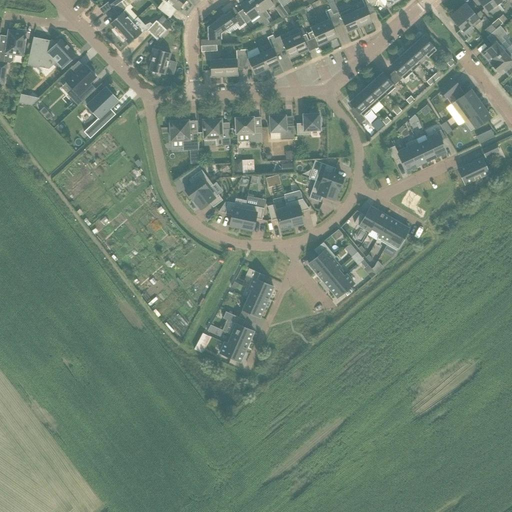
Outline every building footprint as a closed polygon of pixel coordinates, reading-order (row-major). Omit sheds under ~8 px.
[(112,30),(117,36),(132,23),(137,17),(130,9),(132,7),(129,4),(135,0),(123,0),(121,2),(125,8),(124,10),(109,24),(113,29),(112,30)] [(160,0),(163,2),(163,0),(164,0),(166,1),(159,10),(170,18),(176,9),(178,11),(181,7),(182,9),(187,3),(185,1),(186,0),(160,0)] [(266,19),(252,0),(246,0),(239,5),(250,20),(258,15),(261,19),(259,20),(264,27),(270,24),(266,19)] [(252,0),(266,19),(270,17),(265,10),(273,4),(269,0),(252,0)] [(326,0),(330,9),(333,15),(338,12),(332,0),(326,0)] [(366,0),(369,3),(372,7),(375,5),(376,1),(377,0),(385,0),(386,1),(385,5),(388,9),(400,0),(366,0)] [(497,7),(492,0),(477,0),(486,12),(495,5),(497,7)] [(288,15),(282,7),(280,4),(275,8),(282,18),(288,15)] [(470,25),(473,28),(480,21),(465,4),(458,11),(470,25)] [(371,21),(365,7),(353,13),(359,27),(364,25),(365,25),(370,23),(370,22),(371,21)] [(333,16),(333,15),(330,9),(325,12),(328,18),(333,16)] [(359,27),(353,13),(351,9),(339,14),(347,32),(348,32),(349,33),(354,30),(354,29),(359,27)] [(473,29),(473,28),(470,25),(458,11),(450,17),(460,29),(455,33),(463,42),(469,38),(466,35),(473,29)] [(230,12),(216,21),(223,31),(236,22),(239,27),(243,24),(237,15),(233,17),(230,12)] [(502,23),(498,18),(491,24),(495,29),(502,23)] [(327,41),(320,24),(317,19),(308,23),(310,28),(312,32),(308,33),(310,40),(315,38),(318,45),(327,41)] [(146,31),(151,36),(161,25),(156,20),(146,31)] [(329,20),(320,24),(327,41),(336,37),(329,20)] [(223,31),(216,21),(208,27),(208,39),(220,39),(220,33),(223,31)] [(132,23),(117,36),(123,42),(124,41),(128,45),(143,31),(138,26),(136,27),(132,23)] [(483,40),(486,38),(495,30),(491,24),(479,35),(483,40)] [(161,25),(151,36),(157,40),(166,30),(161,25)] [(506,50),(501,44),(505,41),(501,37),(506,33),(500,26),(495,30),(486,38),(492,44),(481,53),(489,63),(489,64),(506,50)] [(288,32),(291,37),(298,54),(308,50),(304,42),(308,41),(306,34),(301,36),(300,33),(298,28),(288,32)] [(24,33),(25,30),(17,29),(17,32),(8,30),(7,36),(0,35),(0,83),(4,84),(7,63),(6,63),(8,54),(23,56),(25,41),(26,41),(26,38),(25,38),(26,33),(24,33)] [(298,54),(291,37),(288,32),(279,36),(281,39),(280,39),(281,41),(289,58),(298,54)] [(274,39),(272,35),(267,38),(270,44),(275,42),(274,39)] [(423,36),(415,43),(425,54),(424,55),(427,58),(436,50),(423,36)] [(31,47),(27,66),(39,68),(40,60),(45,61),(51,56),(62,68),(75,56),(60,40),(56,44),(51,39),(41,49),(31,47)] [(415,43),(407,51),(417,62),(417,61),(420,65),(427,58),(424,55),(425,54),(415,43)] [(152,58),(148,71),(153,72),(152,74),(159,76),(160,74),(164,75),(165,72),(173,74),(176,63),(168,61),(170,57),(161,54),(162,51),(153,48),(150,57),(152,58)] [(279,63),(272,49),(260,54),(266,68),(271,66),(272,67),(278,64),(277,64),(279,63)] [(511,52),(510,54),(506,50),(489,64),(492,67),(491,68),(495,72),(496,71),(497,73),(511,61),(511,62),(511,52)] [(407,51),(399,58),(412,72),(420,65),(417,61),(417,62),(407,51)] [(266,68),(260,54),(248,60),(254,74),(255,73),(256,74),(262,72),(261,71),(266,68)] [(412,72),(399,58),(390,65),(395,70),(390,74),(398,82),(402,78),(403,80),(412,72)] [(237,75),(236,59),(223,60),(224,76),(229,75),(229,76),(236,76),(236,75),(237,75)] [(446,63),(450,67),(455,63),(451,59),(446,63)] [(224,76),(223,60),(210,61),(210,76),(212,76),(212,77),(218,77),(218,76),(224,76)] [(84,65),(66,83),(73,90),(68,95),(77,105),(95,89),(89,83),(96,77),(84,65)] [(382,73),(374,80),(387,95),(395,87),(382,73)] [(436,73),(431,78),(434,82),(439,77),(436,73)] [(374,80),(366,87),(379,102),(387,95),(374,80)] [(454,80),(440,92),(445,98),(446,98),(457,113),(477,99),(470,90),(465,94),(459,86),(454,80)] [(366,87),(358,95),(371,109),(379,102),(366,87)] [(106,88),(87,106),(99,118),(96,121),(102,127),(116,115),(110,109),(118,101),(106,88)] [(20,95),(19,103),(26,104),(28,97),(20,95)] [(371,109),(358,95),(349,102),(361,115),(362,116),(371,109)] [(405,100),(409,104),(414,100),(410,96),(405,100)] [(477,99),(457,113),(464,122),(483,108),(477,99)] [(392,110),(396,115),(401,111),(397,106),(392,110)] [(428,110),(425,107),(419,111),(422,115),(428,110)] [(483,108),(464,122),(470,131),(476,127),(490,117),(483,108)] [(47,111),(43,116),(47,120),(51,116),(47,111)] [(310,113),(310,114),(303,115),(303,123),(296,123),(297,135),(304,135),(312,134),(312,130),(320,130),(319,126),(320,125),(321,125),(321,123),(321,118),(319,118),(319,114),(318,114),(317,112),(310,112),(310,113)] [(269,116),(270,126),(270,132),(280,132),(280,140),(294,139),(293,126),(292,126),(286,126),(285,115),(277,116),(277,115),(275,114),(272,114),(271,115),(271,116),(269,116)] [(361,115),(357,119),(360,123),(365,119),(362,116),(361,115)] [(414,115),(408,120),(411,125),(419,122),(417,118),(414,115)] [(235,118),(235,128),(236,134),(249,133),(250,144),(262,143),(261,127),(260,127),(261,127),(254,127),(253,117),(244,117),(244,116),(237,116),(237,118),(235,118)] [(387,117),(382,121),(385,125),(390,121),(387,117)] [(217,138),(218,145),(230,145),(229,128),(229,129),(222,129),(221,119),(212,119),(212,118),(205,118),(205,120),(202,120),(203,139),(217,138)] [(171,121),(169,122),(170,141),(182,140),(183,147),(198,147),(198,140),(197,130),(189,131),(188,121),(178,121),(178,120),(171,120),(171,121)] [(89,128),(83,133),(89,139),(95,134),(89,128)] [(491,129),(483,133),(486,139),(494,135),(491,129)] [(436,132),(432,133),(425,137),(427,140),(428,140),(435,157),(438,156),(446,152),(436,132)] [(418,145),(416,139),(407,143),(405,144),(406,146),(406,147),(407,147),(416,166),(424,162),(426,161),(418,145)] [(427,140),(419,144),(418,145),(426,161),(435,157),(428,140),(427,140)] [(495,144),(482,150),(486,157),(498,151),(495,144)] [(407,147),(406,147),(402,149),(397,151),(394,146),(388,149),(394,161),(400,159),(402,163),(405,171),(416,166),(407,147)] [(481,159),(458,170),(462,178),(465,184),(468,183),(474,180),(472,177),(479,174),(481,177),(483,175),(488,173),(481,159)] [(333,174),(335,168),(326,165),(321,163),(318,171),(315,180),(338,189),(339,189),(341,184),(343,178),(341,177),(333,174)] [(210,186),(210,187),(212,185),(201,170),(191,177),(195,183),(185,190),(192,200),(193,199),(210,186)] [(265,177),(268,186),(280,182),(277,173),(265,177)] [(338,189),(315,180),(309,198),(320,202),(322,196),(326,197),(334,200),(338,189)] [(193,199),(200,209),(209,202),(213,207),(222,200),(218,194),(216,195),(210,187),(210,186),(193,199)] [(292,227),(303,224),(300,212),(309,209),(302,199),(285,203),(286,206),(292,227)] [(245,207),(234,205),(234,203),(227,202),(225,213),(231,215),(229,226),(237,227),(236,228),(237,228),(237,227),(239,228),(240,228),(241,228),(245,207)] [(241,228),(252,230),(255,218),(262,220),(264,208),(245,204),(245,207),(241,228)] [(286,206),(275,209),(274,204),(267,206),(271,220),(277,219),(280,230),(286,228),(286,229),(287,228),(290,227),(290,228),(291,227),(292,227),(286,206)] [(369,232),(370,231),(371,229),(380,213),(375,210),(370,207),(365,215),(362,214),(360,212),(355,220),(354,223),(369,232)] [(380,213),(371,229),(380,235),(390,218),(387,216),(380,213)] [(390,218),(380,235),(389,240),(399,223),(392,219),(390,218)] [(399,223),(389,240),(386,245),(387,246),(396,251),(409,229),(399,223)] [(335,257),(323,242),(316,248),(314,250),(317,254),(319,256),(309,264),(313,270),(316,273),(333,258),(333,259),(335,257)] [(347,246),(344,248),(348,252),(350,250),(353,248),(350,244),(347,246)] [(333,259),(333,258),(316,273),(317,275),(322,281),(337,269),(338,269),(340,267),(337,264),(333,259)] [(372,268),(371,269),(373,271),(376,275),(380,271),(383,269),(377,261),(373,267),(372,268)] [(251,290),(251,289),(269,297),(273,288),(273,287),(261,281),(262,278),(263,275),(253,270),(249,268),(245,275),(253,278),(252,281),(248,289),(249,289),(251,290)] [(344,277),(337,269),(322,281),(329,289),(344,277)] [(344,277),(329,289),(337,298),(354,284),(346,275),(344,277)] [(247,299),(264,307),(266,303),(269,297),(251,289),(251,290),(249,294),(247,299)] [(245,320),(248,312),(260,318),(264,307),(247,299),(242,310),(239,317),(245,320)] [(226,311),(223,318),(231,322),(234,315),(226,311)] [(231,327),(228,333),(230,334),(231,335),(231,334),(249,342),(253,332),(247,329),(233,323),(231,327)] [(210,325),(208,331),(213,333),(216,327),(210,325)] [(231,334),(231,335),(227,344),(244,352),(247,345),(249,342),(231,334)] [(198,341),(195,347),(197,349),(200,350),(204,344),(201,342),(198,341)] [(227,344),(224,342),(219,353),(225,356),(240,362),(240,361),(244,352),(227,344)]
